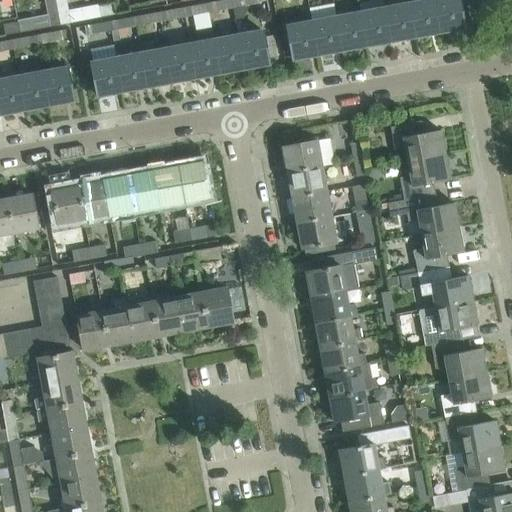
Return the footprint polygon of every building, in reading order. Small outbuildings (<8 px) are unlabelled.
[(60,25),(55,0),(44,0),(47,15),(37,17),(39,28),(60,25)] [(55,0),(60,25),(70,23),(66,0),(55,0)] [(233,7),(231,0),(219,0),(207,2),(209,12),(233,7)] [(440,31),(434,0),(428,0),(409,4),(415,36),(440,31)] [(459,0),(434,0),(440,31),(465,27),(459,0)] [(472,0),(474,10),(498,5),(496,0),(472,0)] [(207,2),(183,7),(184,16),(209,12),(207,2)] [(113,3),(98,6),(100,16),(115,13),(113,3)] [(415,36),(409,4),(385,8),(391,40),(415,36)] [(184,16),(183,7),(158,11),(160,21),(184,16)] [(391,40),(385,8),(361,13),(367,45),(391,40)] [(160,21),(158,11),(134,16),(135,26),(160,21)] [(367,45),(361,13),(336,17),(342,49),(367,45)] [(135,26),(134,16),(109,20),(111,30),(135,26)] [(342,49),(336,17),(312,22),(318,54),(342,49)] [(5,35),(20,31),(19,27),(18,20),(3,24),(5,35)] [(111,30),(109,20),(84,25),(86,35),(111,30)] [(318,54),(312,22),(287,27),(293,58),(318,54)] [(63,39),(61,30),(36,34),(38,44),(63,39)] [(263,31),(238,36),(244,68),(269,63),(263,31)] [(38,44),(36,34),(12,39),(13,49),(38,44)] [(244,68),(238,36),(214,40),(220,72),(244,68)] [(0,51),(13,49),(12,39),(0,41),(0,51)] [(220,72),(214,40),(190,45),(196,77),(220,72)] [(196,77),(190,45),(165,49),(171,81),(196,77)] [(171,81),(165,49),(141,54),(147,86),(171,81)] [(147,86),(141,54),(116,58),(122,90),(147,86)] [(122,90),(116,58),(91,63),(97,95),(122,90)] [(68,68),(43,72),(49,104),(74,100),(68,68)] [(49,104),(43,72),(19,77),(25,109),(49,104)] [(25,109),(19,77),(0,80),(0,112),(0,113),(25,109)] [(390,126),(394,146),(394,150),(405,148),(408,161),(445,154),(440,130),(420,134),(418,122),(422,121),(422,120),(390,126)] [(322,166),(317,140),(282,147),(287,172),(322,166)] [(364,158),(361,141),(350,144),(353,160),(364,158)] [(445,154),(408,161),(411,176),(399,178),(404,200),(431,195),(429,183),(450,179),(445,154)] [(367,174),(364,158),(353,160),(357,176),(367,174)] [(210,196),(203,161),(177,166),(184,201),(210,196)] [(184,201),(177,166),(152,171),(159,206),(184,201)] [(327,191),(322,166),(287,172),(292,198),(327,191)] [(159,206),(152,171),(127,176),(133,211),(159,206)] [(133,211),(127,176),(102,180),(108,215),(133,211)] [(108,215),(102,180),(77,185),(83,220),(108,215)] [(83,220),(77,185),(51,190),(58,225),(83,220)] [(332,216),(327,191),(292,198),(296,223),(332,216)] [(354,195),(357,212),(369,209),(366,192),(354,195)] [(32,193),(6,198),(13,233),(39,228),(32,193)] [(433,206),(431,195),(404,200),(388,203),(390,216),(406,213),(408,222),(419,220),(422,234),(459,227),(454,202),(433,206)] [(0,235),(13,233),(6,198),(0,199),(0,235)] [(372,225),(369,209),(357,212),(360,226),(372,225)] [(337,242),(332,216),(296,223),(301,249),(337,242)] [(205,225),(189,228),(191,238),(207,235),(205,225)] [(459,227),(422,234),(424,247),(414,249),(418,272),(445,267),(443,256),(463,252),(459,227)] [(191,238),(189,228),(173,231),(174,241),(191,238)] [(155,240),(139,243),(142,255),(143,254),(157,252),(155,240)] [(142,255),(139,243),(123,246),(125,257),(116,259),(118,259),(142,255)] [(104,244),(88,247),(90,258),(106,255),(104,244)] [(219,246),(200,250),(194,251),(195,260),(196,264),(222,259),(219,246)] [(90,258),(88,247),(72,250),(74,261),(90,258)] [(377,260),(375,247),(311,259),(314,270),(306,271),(310,297),(359,288),(354,264),(377,260)] [(195,260),(194,251),(169,256),(171,265),(185,263),(185,261),(195,260)] [(143,255),(143,254),(142,255),(118,259),(120,269),(134,266),(133,257),(143,255)] [(171,265),(169,256),(154,258),(156,268),(171,265)] [(34,257),(18,260),(20,271),(36,268),(34,257)] [(120,269),(118,259),(116,259),(104,262),(106,272),(120,269)] [(20,271),(18,260),(1,263),(4,275),(20,271)] [(418,272),(400,276),(402,288),(420,285),(422,295),(432,293),(435,307),(472,300),(468,275),(447,279),(445,267),(418,272)] [(85,281),(84,271),(69,274),(71,284),(85,281)] [(57,276),(33,281),(36,293),(59,288),(57,276)] [(59,288),(36,293),(38,304),(61,300),(59,288)] [(227,289),(202,293),(208,326),(233,321),(227,289)] [(345,291),(310,297),(315,322),(350,315),(357,314),(355,304),(348,305),(345,291)] [(392,307),(389,291),(381,293),(384,309),(392,307)] [(177,298),(183,330),(208,326),(202,293),(177,298)] [(183,330),(177,298),(152,303),(158,335),(183,330)] [(61,300),(38,304),(40,315),(64,311),(61,300)] [(477,324),(472,300),(435,307),(419,310),(425,346),(431,345),(463,339),(460,328),(477,324)] [(158,335),(152,303),(127,307),(133,340),(158,335)] [(133,340),(127,307),(102,312),(108,344),(133,340)] [(395,322),(392,307),(384,309),(386,323),(395,322)] [(64,311),(40,315),(42,326),(66,322),(64,311)] [(108,344),(102,312),(77,316),(83,349),(108,344)] [(352,330),(350,315),(315,322),(320,347),(355,340),(361,339),(359,328),(352,330)] [(66,322),(29,329),(34,352),(40,351),(51,349),(70,345),(66,322)] [(34,352),(29,329),(16,331),(20,355),(34,352)] [(20,355),(16,331),(2,334),(6,357),(20,355)] [(465,351),(463,339),(431,345),(435,366),(446,364),(449,380),(486,372),(481,348),(465,351)] [(357,355),(355,340),(320,347),(324,371),(366,364),(364,354),(357,355)] [(385,343),(388,359),(396,358),(393,342),(385,343)] [(43,383),(76,377),(71,351),(53,355),(51,349),(40,351),(41,357),(35,358),(37,371),(41,370),(43,383)] [(0,358),(0,379),(8,378),(4,358),(0,358)] [(399,372),(396,358),(388,359),(390,374),(399,372)] [(369,363),(366,364),(324,371),(329,396),(364,390),(371,388),(377,387),(376,379),(372,377),(369,363)] [(491,397),(486,372),(449,380),(451,393),(440,395),(445,418),(472,413),(470,401),(491,397)] [(81,402),(76,377),(43,383),(46,396),(42,397),(44,409),(81,402)] [(366,404),(364,390),(329,396),(334,422),(340,420),(342,432),(384,424),(380,401),(366,404)] [(1,401),(4,416),(14,414),(11,399),(1,401)] [(81,402),(44,409),(46,421),(50,421),(53,433),(85,427),(81,402)] [(472,413),(445,418),(449,440),(459,438),(462,452),(500,445),(495,420),(474,425),(472,413)] [(19,439),(14,414),(4,416),(6,428),(3,429),(7,429),(9,441),(19,439)] [(360,434),(362,445),(411,438),(408,425),(360,434)] [(90,451),(85,427),(53,433),(55,446),(51,446),(53,458),(90,451)] [(7,429),(3,429),(0,429),(0,442),(9,441),(7,429)] [(19,439),(9,441),(13,466),(24,464),(19,439)] [(412,444),(400,446),(404,464),(415,462),(412,444)] [(339,450),(344,475),(378,469),(385,468),(383,457),(376,459),(374,445),(339,450)] [(454,467),(458,491),(486,485),(484,474),(504,470),(500,445),(462,452),(465,465),(454,467)] [(62,482),(95,476),(90,451),(53,458),(39,461),(40,467),(58,483),(62,482)] [(28,489),(24,464),(13,466),(18,491),(28,489)] [(12,492),(7,467),(0,468),(0,488),(1,494),(12,492)] [(378,469),(344,475),(348,500),(383,494),(390,492),(388,482),(381,483),(378,469)] [(426,486),(423,469),(414,471),(417,487),(426,486)] [(95,476),(62,482),(65,496),(61,496),(63,508),(99,501),(95,476)] [(511,511),(511,492),(496,496),(494,484),(486,485),(458,491),(459,497),(468,495),(470,511),(511,511)] [(429,501),(426,486),(417,487),(419,503),(429,501)] [(32,511),(28,489),(18,491),(22,511),(32,511)] [(15,511),(12,492),(1,494),(4,511),(15,511)] [(348,500),(350,511),(394,511),(393,507),(386,508),(383,494),(348,500)] [(101,511),(99,501),(47,511),(101,511)]
